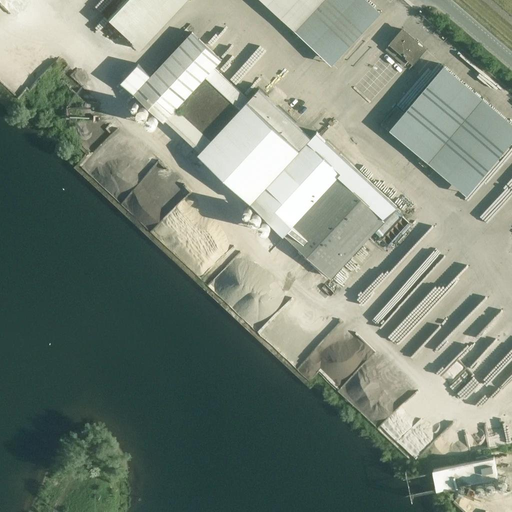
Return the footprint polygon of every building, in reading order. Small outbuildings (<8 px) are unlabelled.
[(0,0),(0,1),(10,10),(19,0),(0,0)] [(329,0),(134,0),(111,24),(143,54),(193,0),(264,0),(298,32),(329,0)] [(425,48),(403,30),(391,43),(413,62),(425,48)] [(222,59),(192,31),(134,93),(165,121),(169,117),(205,152),(214,142),(220,148),(258,107),(215,67),(222,59)] [(473,194),(511,146),(511,116),(445,63),(405,112),(396,105),(381,124),(389,130),(391,128),(473,194)] [(300,149),(266,117),(216,171),(251,203),(331,277),(397,206),(317,131),(300,149)] [(299,134),(294,130),(289,135),(294,139),(299,134)] [(306,141),(300,135),(296,140),(301,146),(306,141)] [(498,476),(494,457),(491,458),(434,469),(437,488),(498,476)]
